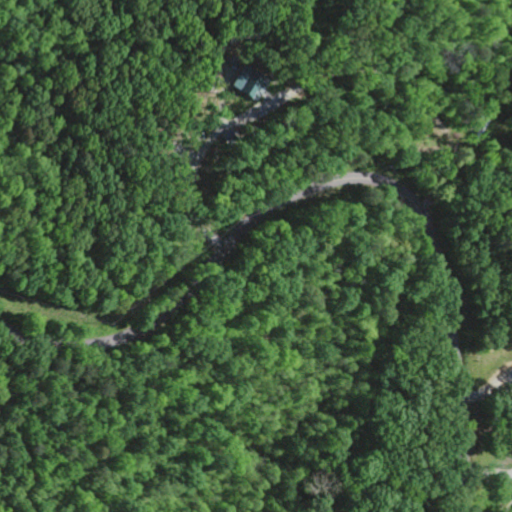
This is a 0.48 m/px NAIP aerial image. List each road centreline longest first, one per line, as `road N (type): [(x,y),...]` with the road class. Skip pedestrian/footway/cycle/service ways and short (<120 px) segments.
road 1 (tertiary): [(456,511),(458,371),(444,280),(411,211),(384,186),(339,181),(271,209),(181,297),(119,338),(67,347),(0,331)]
road 2 (residential): [(0,175),(48,66),(109,0)]
